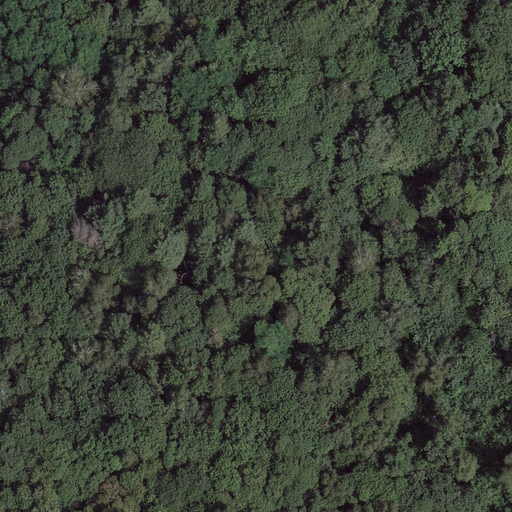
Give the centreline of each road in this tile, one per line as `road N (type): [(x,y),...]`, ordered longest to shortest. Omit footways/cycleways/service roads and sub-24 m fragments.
road 1 (track): [(511,489),(435,465),(344,377),(272,388),(48,343),(0,322)]
road 2 (track): [(344,377),(291,252),(293,214),(340,197),(419,185),(511,148)]
